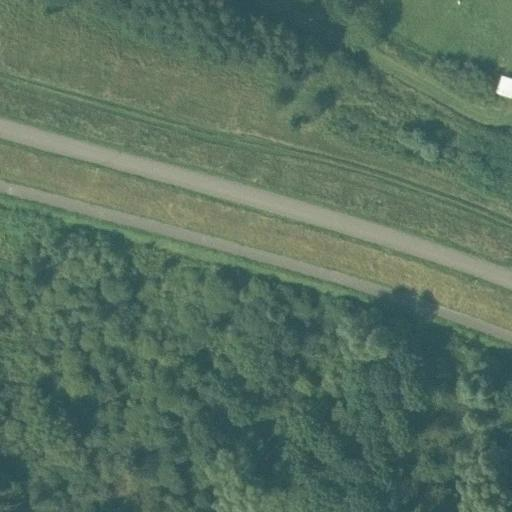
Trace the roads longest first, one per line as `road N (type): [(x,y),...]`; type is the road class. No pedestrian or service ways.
road 1 (unclassified): [(511,282),(352,225),(0,127)]
road 2 (unclassified): [(511,141),(377,74),(262,0)]
